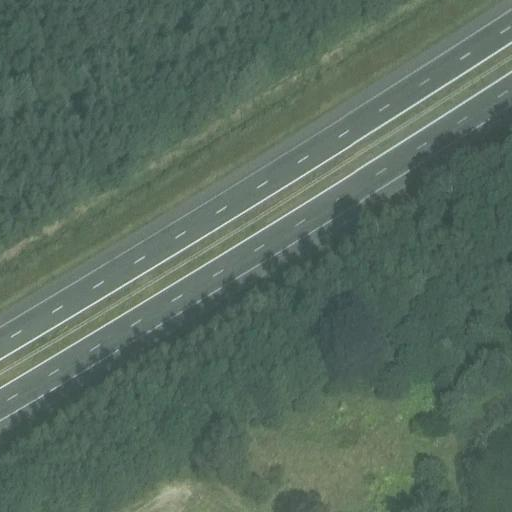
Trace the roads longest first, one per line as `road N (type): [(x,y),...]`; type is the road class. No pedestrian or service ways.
road 1 (motorway): [(511,27),(0,348)]
road 2 (motorway): [(0,407),(511,92)]
